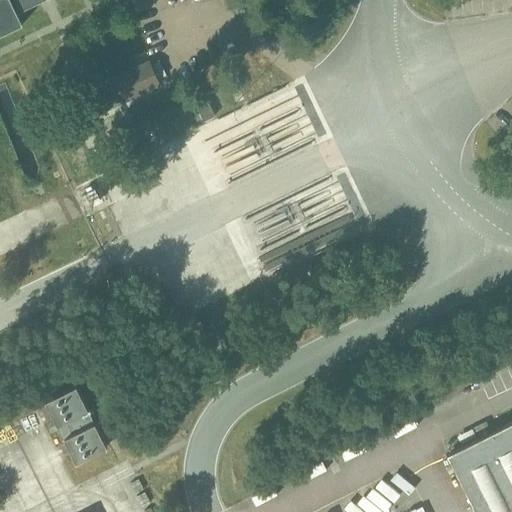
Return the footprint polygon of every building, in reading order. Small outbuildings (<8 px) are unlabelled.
[(0,0),(0,35),(23,25),(17,12),(43,0),(0,0)] [(87,90),(91,99),(98,113),(160,84),(149,61),(87,90)] [(213,116),(215,116),(215,115),(208,101),(196,107),(198,110),(194,112),(197,120),(202,118),(203,121),(205,120),(205,119),(212,115),(213,116)] [(238,342),(225,312),(203,322),(216,351),(238,342)] [(107,446),(99,430),(95,422),(88,409),(89,409),(77,385),(46,400),(77,461),(107,446)] [(448,455),(472,503),(477,511),(511,511),(511,421),(446,455),(446,456),(448,455)]
